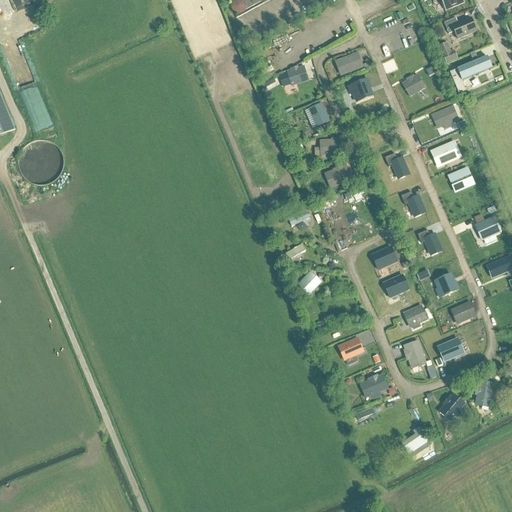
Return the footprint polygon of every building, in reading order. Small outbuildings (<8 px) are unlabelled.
[(240,0),(238,0),(234,2),(232,8),(235,14),(241,15),(246,13),(248,7),(245,1),(240,0)] [(439,0),(445,12),(465,4),(462,0),(439,0)] [(449,35),(454,33),(458,41),(477,33),(471,19),(458,25),(455,19),(444,24),(449,35)] [(446,65),(458,60),(454,52),(443,56),(446,65)] [(454,85),(466,80),(492,70),(488,58),(478,62),(475,53),(470,55),(474,64),(450,74),(454,85)] [(363,68),(358,56),(341,62),(346,74),(363,68)] [(292,87),(309,82),(304,68),(287,73),(292,87)] [(426,72),(429,79),(435,76),(431,69),(426,72)] [(403,86),(410,98),(425,89),(418,77),(403,86)] [(354,96),(357,104),(372,98),(369,90),(371,89),(367,81),(349,88),(352,97),(354,96)] [(0,137),(15,131),(0,94),(0,137)] [(320,107),(310,112),(317,128),(328,123),(320,107)] [(459,121),(453,108),(436,116),(441,128),(443,127),(445,131),(452,128),(450,124),(459,121)] [(460,132),(467,129),(464,122),(457,125),(460,132)] [(23,151),(22,153),(20,157),(19,162),(19,166),(20,170),(21,173),(23,177),(26,181),(29,184),(33,185),(40,187),(46,186),(51,185),(55,182),(59,179),(61,175),(63,171),(64,168),(64,164),(64,159),(63,156),(61,152),(58,149),(55,146),(52,144),(48,142),(45,142),(42,141),(38,142),(34,142),(31,144),(27,146),(25,149),(23,151)] [(344,157),(344,142),(320,143),(320,158),(327,158),(327,161),(335,161),(335,157),(344,157)] [(457,160),(454,154),(457,152),(453,144),(433,153),(435,158),(439,167),(457,160)] [(394,154),(384,159),(388,168),(392,166),(399,180),(409,175),(401,157),(396,160),(394,154)] [(335,187),(352,181),(347,168),(330,175),(335,187)] [(467,171),(449,179),(455,194),(474,186),(467,171)] [(410,192),(400,197),(404,206),(408,204),(415,218),(425,214),(417,196),(413,198),(410,192)] [(322,214),(338,206),(335,199),(319,206),(322,214)] [(306,213),(288,221),(292,228),(310,220),(306,213)] [(477,226),(485,223),(482,216),(474,220),(477,226)] [(500,234),(494,219),(485,223),(476,227),(482,241),(500,234)] [(427,231),(417,236),(421,245),(425,243),(431,257),(442,252),(434,235),(429,237),(427,231)] [(302,246),(285,255),(289,262),(306,252),(302,246)] [(391,250),(372,258),(378,272),(397,264),(391,250)] [(511,256),(491,265),(496,276),(511,269),(511,256)] [(447,270),(457,266),(455,262),(445,266),(447,270)] [(310,273),(297,287),(308,298),(322,284),(310,273)] [(450,276),(435,282),(438,290),(436,291),(440,299),(459,291),(455,283),(453,284),(450,276)] [(404,277),(385,286),(391,299),(410,291),(404,277)] [(511,308),(511,296),(502,300),(506,310),(511,308)] [(450,312),(456,326),(476,318),(469,303),(450,312)] [(402,315),(409,330),(411,328),(412,331),(419,328),(418,326),(427,322),(421,307),(402,315)] [(436,314),(439,322),(444,319),(441,312),(436,314)] [(458,341),(438,349),(444,363),(464,355),(458,341)] [(359,342),(340,350),(346,364),(365,356),(359,342)] [(426,366),(418,342),(403,347),(403,352),(406,362),(408,362),(411,371),(426,366)] [(492,381),(496,375),(490,371),(486,377),(492,381)] [(358,386),(365,400),(371,398),(373,401),(380,397),(379,394),(388,390),(381,376),(378,378),(377,376),(367,381),(367,382),(358,386)] [(492,394),(494,385),(479,382),(478,387),(476,386),(474,397),(476,397),(474,407),(490,409),(491,403),(494,403),(496,394),(492,394)] [(428,403),(434,401),(431,394),(426,396),(428,403)] [(459,412),(465,405),(453,395),(451,398),(449,397),(442,406),(444,406),(438,413),(450,423),(454,419),(456,420),(461,414),(459,412)] [(421,448),(426,446),(419,431),(414,434),(416,437),(401,444),(404,452),(419,446),(421,448)]
